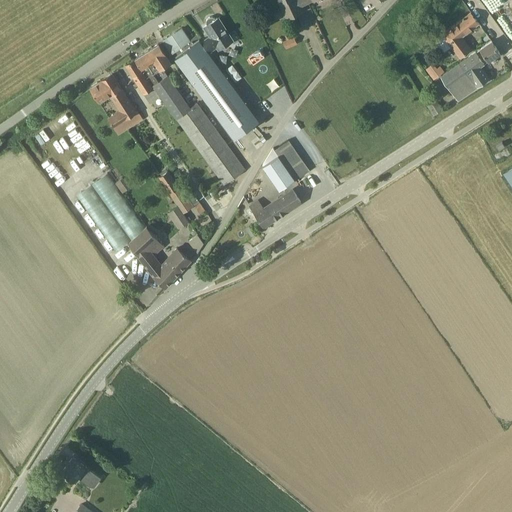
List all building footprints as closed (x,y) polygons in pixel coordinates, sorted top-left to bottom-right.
[(308,3),(306,0),(276,0),(285,19),(303,11),(301,6),(308,3)] [(460,57),(471,49),(462,36),(479,23),(471,12),(443,34),(460,57)] [(207,34),(201,38),(211,52),(216,48),(218,51),(233,41),(220,22),(218,19),(217,17),(214,19),(213,19),(213,18),(212,18),(211,18),(210,18),(209,18),(208,18),(207,18),(207,19),(206,19),(206,20),(205,20),(205,21),(205,22),(205,23),(205,24),(205,25),(202,27),(203,29),(205,32),(207,34)] [(258,21),(262,29),(268,26),(264,18),(258,21)] [(168,40),(164,42),(171,54),(190,40),(182,27),(166,37),(168,40)] [(297,44),(295,39),(294,37),(283,42),(286,49),(297,44)] [(199,39),(174,57),(231,134),(234,138),(259,120),(254,114),(199,39)] [(500,53),(492,41),(475,51),(441,75),(458,100),(480,85),(489,79),(480,66),(500,53)] [(159,44),(150,49),(154,55),(150,58),(152,62),(147,66),(153,74),(160,70),(163,68),(171,63),(159,44)] [(135,59),(141,69),(147,78),(148,77),(153,74),(147,66),(152,62),(150,58),(154,55),(150,49),(135,59)] [(126,65),(134,78),(143,72),(134,60),(126,65)] [(434,80),(445,71),(440,65),(437,68),(433,63),(426,69),(434,80)] [(160,70),(153,74),(148,77),(153,85),(158,82),(168,75),(163,68),(160,70)] [(109,95),(121,88),(111,72),(87,87),(96,101),(97,103),(109,95)] [(134,78),(144,94),(149,103),(161,96),(155,87),(153,88),(143,72),(134,78)] [(158,82),(153,85),(155,87),(161,96),(167,104),(176,117),(191,107),(168,75),(158,82)] [(127,129),(143,119),(137,111),(136,112),(121,88),(109,95),(119,110),(106,118),(112,127),(117,136),(127,129)] [(434,116),(442,111),(436,100),(427,105),(434,116)] [(197,103),(191,107),(176,117),(224,184),(244,170),(197,103)] [(276,154),(293,179),(295,178),(309,169),(289,139),(273,150),(276,154)] [(499,150),(505,146),(502,142),(496,146),(499,150)] [(273,150),(272,148),(262,165),(279,189),(293,179),(276,154),(273,150)] [(182,211),(193,204),(178,182),(177,183),(168,168),(158,174),(182,211)] [(116,251),(128,242),(147,225),(108,173),(76,195),(116,251)] [(115,183),(123,192),(130,187),(123,177),(115,183)] [(292,188),(263,207),(258,199),(249,204),(263,226),(301,202),(292,188)] [(200,202),(195,205),(195,206),(200,213),(205,210),(200,202)] [(187,219),(176,204),(166,212),(177,227),(187,219)] [(147,225),(128,242),(138,255),(137,255),(152,275),(166,287),(191,260),(178,248),(162,265),(154,254),(164,245),(147,225)] [(252,227),(247,230),(251,237),(257,233),(252,227)] [(189,240),(195,250),(205,244),(198,234),(189,240)] [(66,473),(75,480),(76,478),(88,486),(93,487),(101,477),(73,456),(61,472),(65,475),(66,473)] [(92,511),(80,503),(74,511),(92,511)]
